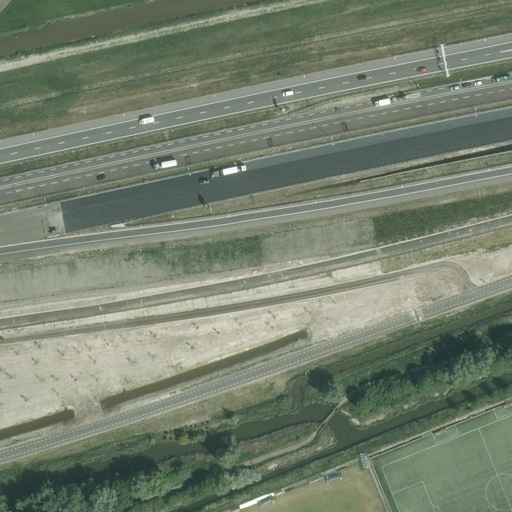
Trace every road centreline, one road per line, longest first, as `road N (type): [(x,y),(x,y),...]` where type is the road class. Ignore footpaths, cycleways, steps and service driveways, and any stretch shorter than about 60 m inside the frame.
road 1 (tertiary): [(511,282),(0,457)]
road 2 (motorway): [(511,83),(0,191)]
road 3 (motorway): [(0,231),(511,126)]
road 4 (motorway): [(0,251),(511,172)]
road 5 (motorway): [(490,54),(0,155)]
